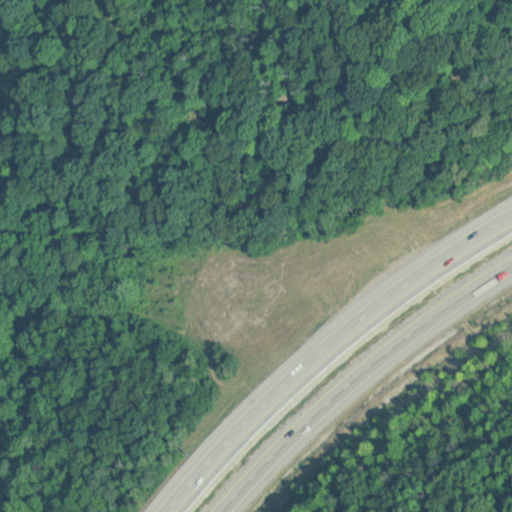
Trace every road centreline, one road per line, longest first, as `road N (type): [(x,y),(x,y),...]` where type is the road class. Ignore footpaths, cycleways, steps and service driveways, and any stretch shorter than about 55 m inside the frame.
road 1 (motorway): [(511,220),(320,360),(171,511)]
road 2 (motorway): [(226,511),(366,375),(511,270)]
